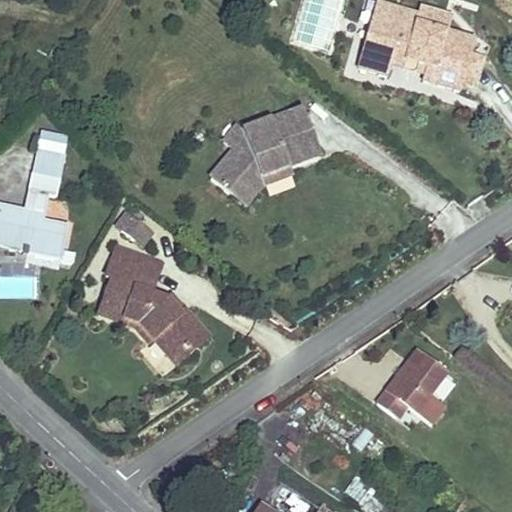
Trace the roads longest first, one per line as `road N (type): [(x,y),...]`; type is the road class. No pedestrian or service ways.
road 1 (residential): [(511,213),(109,488)]
road 2 (tertiary): [(109,488),(0,379)]
